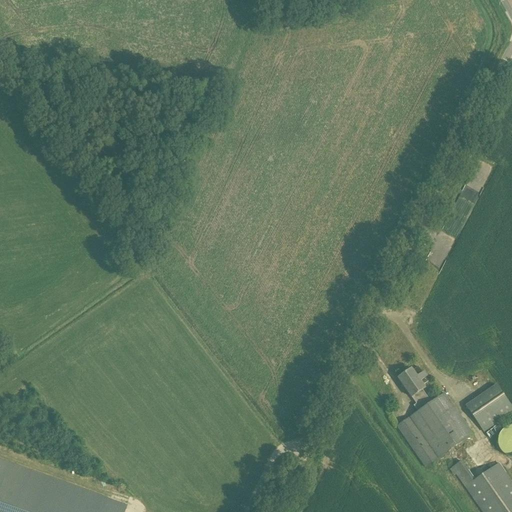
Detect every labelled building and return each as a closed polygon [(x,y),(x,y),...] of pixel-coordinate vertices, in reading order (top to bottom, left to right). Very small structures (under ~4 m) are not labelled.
[(422,373),(418,367),(413,371),(411,369),(398,378),(411,398),(416,405),(414,406),(418,412),(396,427),(424,468),(474,435),(445,393),(431,402),(423,390),(425,388),(423,385),(428,382),(425,378),(428,376),(424,371),(422,373)] [(484,433),(511,413),(511,407),(496,385),(465,406),(484,433)] [(511,457),(511,426),(510,426),(508,427),(506,428),(505,429),(503,430),(502,431),(500,433),(499,434),(499,436),(498,438),(498,440),(498,442),(498,444),(498,446),(499,448),(500,450),(501,451),(502,453),(504,454),(505,455),(507,456),(509,457),(511,458),(511,457)] [(125,511),(128,506),(0,459),(0,511),(125,511)] [(511,511),(511,481),(499,463),(464,487),(481,511),(511,511)]
